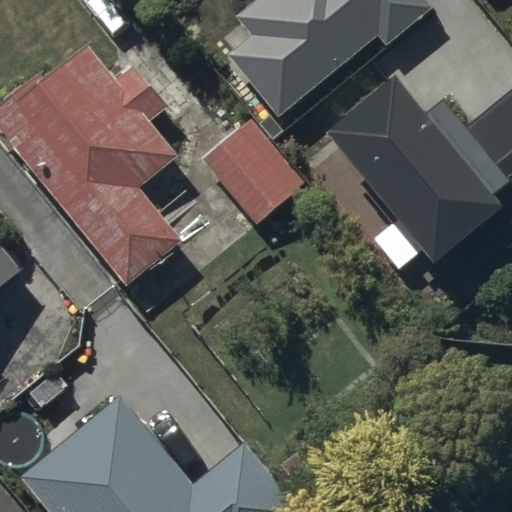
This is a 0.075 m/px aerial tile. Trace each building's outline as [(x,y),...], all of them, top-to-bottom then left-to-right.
[(229,0),(203,21),(341,187),(392,147),(409,170),(467,125),(405,47),(415,40),(383,0),(229,0)] [(34,69),(0,96),(0,130),(129,286),(183,241),(139,188),(180,153),(152,119),(170,105),(135,63),(116,78),(88,44),(43,81),(34,69)] [(251,115),(201,157),(258,224),(307,182),(251,115)] [(511,168),(501,178),(511,191),(511,168)] [(0,286),(22,268),(0,241),(0,286)] [(122,395),(22,476),(51,511),(305,511),(247,440),(195,483),(122,395)]
